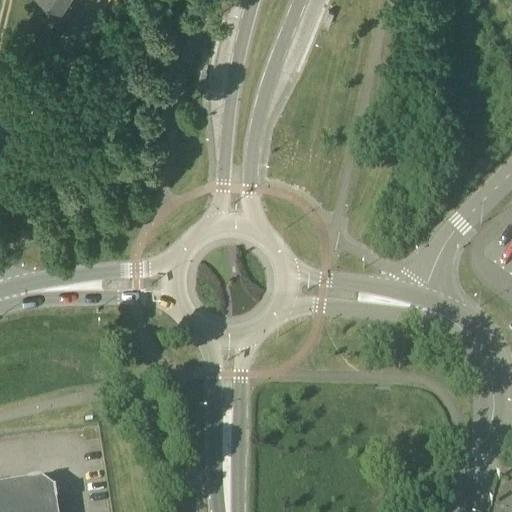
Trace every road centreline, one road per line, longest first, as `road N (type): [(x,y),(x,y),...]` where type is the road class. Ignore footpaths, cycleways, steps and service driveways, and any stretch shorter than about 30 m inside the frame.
road 1 (unclassified): [(287,292),(419,307),(462,329),(483,360),(494,412),(466,511)]
road 2 (secondary): [(253,234),(260,114),(301,0)]
road 3 (secondary): [(254,0),(232,88),(214,232)]
road 4 (unclassified): [(0,149),(103,0)]
road 5 (tertiary): [(0,301),(73,288),(176,286)]
road 6 (secondary): [(228,341),(229,511)]
